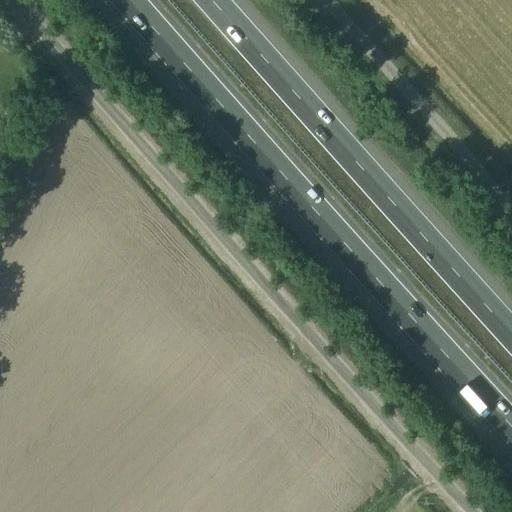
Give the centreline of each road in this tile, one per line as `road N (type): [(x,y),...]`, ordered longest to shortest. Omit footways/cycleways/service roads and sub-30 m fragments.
road 1 (unclassified): [(15,0),(481,511)]
road 2 (motorway): [(123,0),(511,432)]
road 3 (motorway): [(511,337),(208,0)]
road 4 (unclassified): [(511,208),(322,0)]
